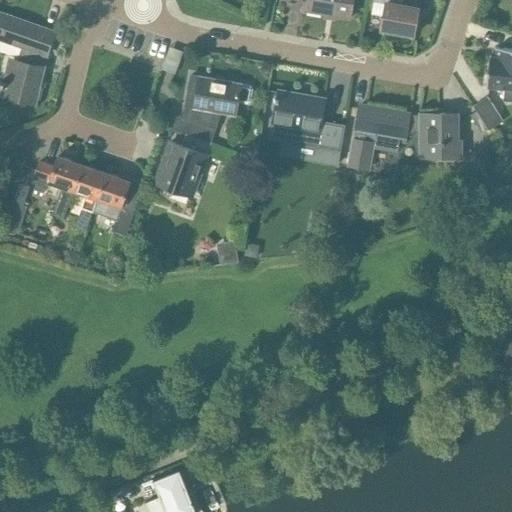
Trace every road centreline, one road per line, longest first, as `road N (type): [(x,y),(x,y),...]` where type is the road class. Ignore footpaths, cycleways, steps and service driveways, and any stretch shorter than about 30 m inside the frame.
road 1 (residential): [(137,19),(419,74),(446,56),(465,0)]
road 2 (residential): [(132,148),(63,125),(92,4)]
